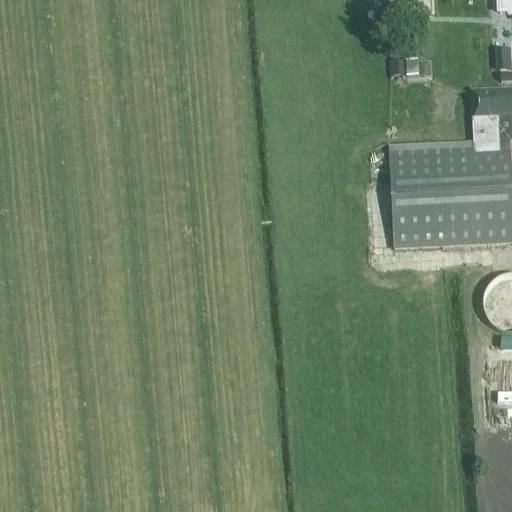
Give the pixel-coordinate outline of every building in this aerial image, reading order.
[(507,57),(506,50),(496,51),(498,71),(509,70),(508,57),(507,57)] [(405,77),(404,65),(388,66),(389,78),(405,77)] [(511,86),(511,78),(501,78),(501,86),(511,86)] [(511,96),(471,99),(473,146),(389,151),(394,251),(511,244),(511,211),(508,145),(511,144),(511,96)] [(511,278),(506,278),(495,284),(487,292),(483,302),(483,314),(487,324),(494,331),(503,336),(511,337),(511,278)]
